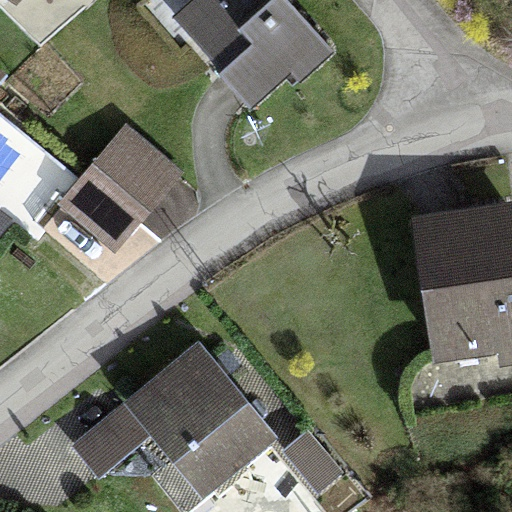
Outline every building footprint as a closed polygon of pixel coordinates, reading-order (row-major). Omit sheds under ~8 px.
[(278,0),(182,0),(169,11),(254,113),(324,54),(278,0)] [(124,125),(57,208),(115,255),(182,172),(124,125)] [(511,200),(417,213),(437,357),(511,347),(511,200)] [(199,345),(128,398),(200,492),(270,438),(199,345)] [(73,448),(98,479),(146,442),(122,411),(73,448)] [(308,430),(281,451),(316,496),(342,475),(308,430)]
